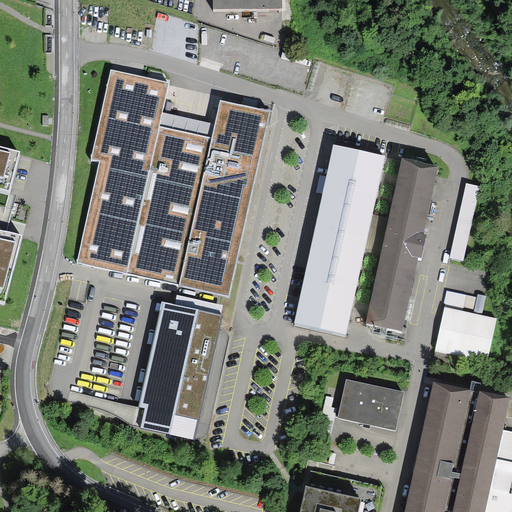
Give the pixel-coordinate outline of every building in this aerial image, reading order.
[(213,0),(213,14),(282,14),(282,0),(213,0)] [(165,87),(109,74),(89,162),(97,164),(74,265),(226,300),(270,114),(217,101),(211,125),(159,113),(165,87)] [(383,160),(331,148),(291,326),(344,337),(364,249),(379,253),(362,329),(398,337),(415,265),(420,266),(426,238),(421,237),(436,172),(398,164),(387,216),(371,212),(383,160)] [(0,151),(0,191),(8,194),(18,157),(0,151)] [(478,190),(463,187),(446,261),(461,264),(478,190)] [(22,240),(0,233),(0,304),(4,306),(22,240)] [(475,299),(445,293),(432,354),(484,365),(493,323),(471,318),(475,299)] [(224,323),(163,309),(139,411),(146,413),(141,433),(195,446),(224,323)] [(404,395),(346,382),(337,423),(395,436),(404,395)] [(511,406),(433,389),(405,511),(511,511),(511,497),(510,497),(511,490),(511,434),(505,432),(511,406)] [(344,478),(310,470),(300,511),(374,511),(381,486),(344,478)]
